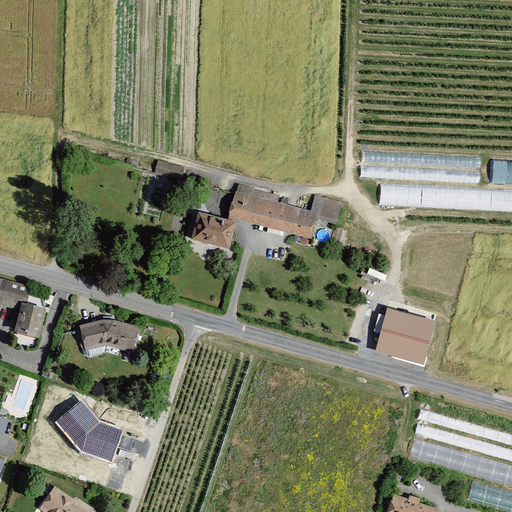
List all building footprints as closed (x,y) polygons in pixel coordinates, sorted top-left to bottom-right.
[(511,183),(511,161),(494,161),(493,183),(511,183)] [(157,168),(154,180),(181,186),(183,174),(157,168)] [(408,205),(409,186),(381,185),(380,204),(408,205)] [(282,197),(239,187),(231,220),(314,240),(319,221),(338,226),(343,205),(315,198),(312,213),(280,205),(282,197)] [(201,216),(194,243),(229,251),(236,225),(201,216)] [(0,303),(25,311),(28,300),(31,287),(0,278),(0,303)] [(40,337),(46,308),(21,303),(15,332),(40,337)] [(389,311),(378,352),(426,365),(437,324),(389,311)] [(379,314),(375,331),(381,333),(385,316),(379,314)] [(106,319),(81,325),(87,350),(110,345),(132,351),(141,326),(115,320),(106,319)] [(100,422),(82,400),(55,422),(81,454),(112,465),(124,430),(100,422)] [(9,420),(0,416),(0,434),(4,436),(9,420)] [(415,440),(410,457),(444,467),(449,449),(415,440)] [(509,509),(511,489),(471,484),(469,503),(509,509)] [(90,511),(55,489),(40,511),(41,511),(90,511)] [(395,497),(390,511),(437,511),(438,510),(420,505),(422,501),(410,498),(409,502),(395,497)]
